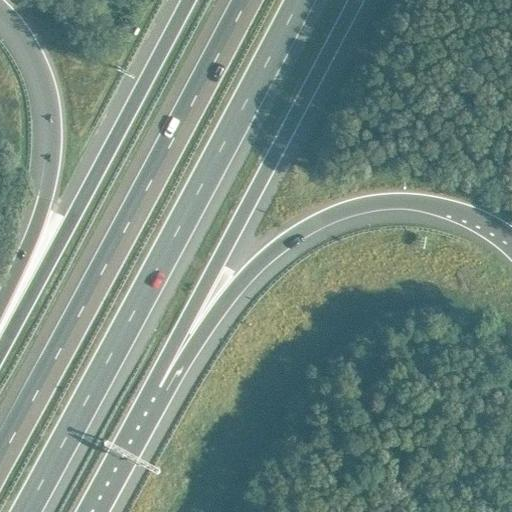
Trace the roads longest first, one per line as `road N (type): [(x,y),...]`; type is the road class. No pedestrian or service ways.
road 1 (motorway): [(23,511),(293,0)]
road 2 (motorway): [(233,0),(0,448)]
road 3 (motorway): [(155,386),(262,260),(308,225),(397,201),(437,205),(511,239)]
road 4 (motorway): [(155,386),(355,0)]
road 5 (motorway): [(180,0),(0,342)]
road 6 (motorway): [(0,6),(48,78),(52,131),(33,238),(0,306)]
road 7 (motorway): [(88,511),(155,386)]
